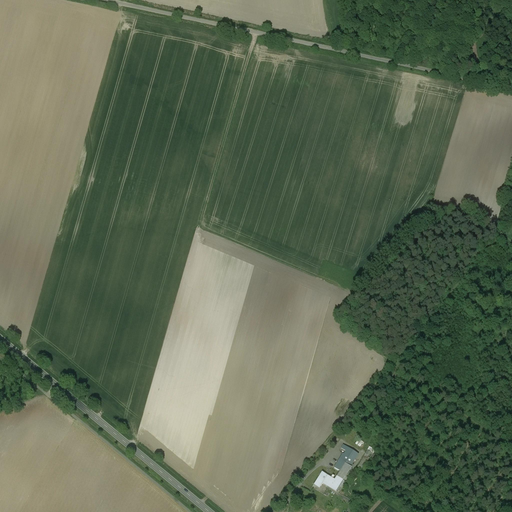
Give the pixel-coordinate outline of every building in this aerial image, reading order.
[(359,439),(356,444),(362,447),(365,442),(359,439)] [(348,449),(343,446),(339,451),(345,455),(348,449)] [(369,447),(366,454),(372,457),(375,449),(369,447)] [(345,455),(340,462),(344,464),(349,467),(351,464),(352,465),(354,462),(352,460),(356,454),(348,449),(345,455)] [(340,462),(339,461),(334,468),(339,471),(344,464),(340,462)] [(339,471),(335,477),(336,477),(342,481),(348,471),(349,472),(351,468),(349,467),(344,464),(339,471)] [(334,481),(322,473),(317,480),(318,480),(316,484),(321,486),(322,484),(335,492),(342,481),(336,477),(334,481)]
